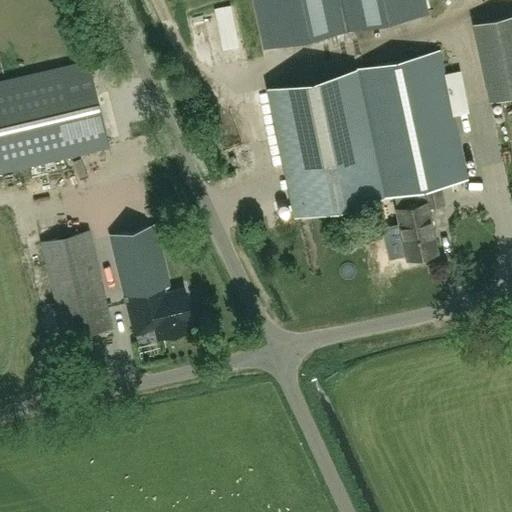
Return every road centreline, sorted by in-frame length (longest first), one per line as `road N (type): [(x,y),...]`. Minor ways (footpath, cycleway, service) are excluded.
road 1 (unclassified): [(275,351),(118,0)]
road 2 (unclassified): [(0,413),(275,351)]
road 3 (unclassified): [(275,351),(511,295)]
road 4 (unclassified): [(349,511),(275,351)]
